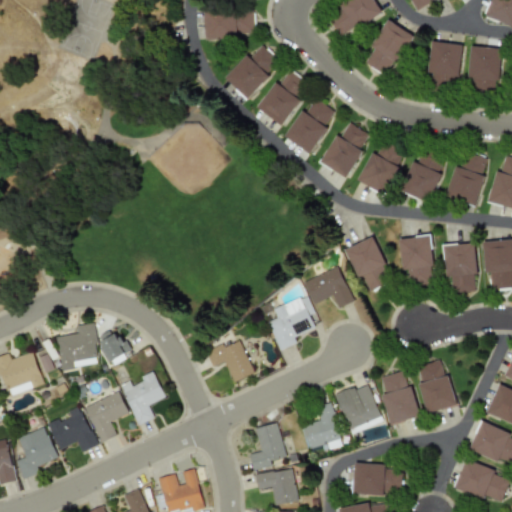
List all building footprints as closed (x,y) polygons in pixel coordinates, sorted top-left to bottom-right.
[(381,13),(372,0),(347,0),(325,14),(341,39),(381,13)] [(410,0),(416,10),(433,0),(410,0)] [(511,0),(490,0),(484,15),(511,27),(511,0)] [(203,9),(205,38),(253,36),(252,7),(203,9)] [(413,36),(388,20),(362,62),(386,77),(413,36)] [(426,84),(456,88),(461,45),(432,41),(426,84)] [(225,79),(245,99),(279,63),(259,43),(225,79)] [(500,49),(469,47),(467,91),(498,93),(500,49)] [(280,125),(308,85),(286,69),(257,109),(280,125)] [(284,138),(308,154),(335,112),(311,97),(284,138)] [(361,150),(360,149),(368,133),(344,121),(321,165),(347,178),(361,150)] [(357,182),(385,194),(404,150),(381,140),(376,154),(370,152),(357,182)] [(400,191),(427,202),(445,160),(419,149),(400,191)] [(475,206),(484,176),(481,175),(486,159),(460,151),(446,198),(475,206)] [(511,208),(511,157),(501,155),(489,203),(511,208)] [(398,238),(401,271),(405,270),(406,287),(434,284),(429,235),(398,238)] [(368,291),(391,281),(372,237),(344,249),(357,279),(361,277),(368,291)] [(511,271),(511,239),(482,242),(484,274),(489,274),(490,289),(511,287),(511,275),(511,271)] [(475,274),(473,243),(442,245),(444,278),(450,278),(451,293),(474,292),(473,274),(475,274)] [(302,282),(312,304),(331,296),(337,309),(353,302),(337,266),(302,282)] [(278,351),(297,343),(294,336),(313,328),(308,315),(313,313),(305,295),(272,309),(276,318),(266,322),(278,351)] [(76,334),(55,337),(60,370),(98,364),(92,323),(75,326),(76,334)] [(128,351),(117,329),(99,339),(103,345),(98,347),(106,363),(128,351)] [(253,373),(238,340),(223,347),(221,344),(204,352),(211,367),(223,362),(232,383),(253,373)] [(43,384),(31,352),(10,359),(8,353),(0,355),(0,376),(7,397),(43,384)] [(447,376),(444,377),(439,360),(416,367),(421,383),(417,384),(426,414),(456,405),(447,376)] [(380,377),(384,394),(381,395),(390,425),(418,417),(405,370),(380,377)] [(153,419),(147,405),(164,398),(153,371),(140,377),(142,382),(131,386),(129,381),(120,385),(136,425),(153,419)] [(348,430),(380,417),(366,383),(334,396),(348,430)] [(511,423),(511,390),(498,384),(486,412),(511,423)] [(109,422),(127,414),(117,392),(84,407),(99,443),(115,436),(109,422)] [(301,425),(308,453),(340,445),(330,404),(315,407),(318,421),(301,425)] [(46,424),(57,450),(76,442),(80,452),(95,446),(78,406),(66,411),(69,417),(59,421),(57,419),(46,424)] [(511,436),(481,422),(468,448),(511,468),(511,436)] [(271,466),(269,461),(284,457),(276,423),(254,428),(259,451),(248,454),(253,471),(271,466)] [(15,461),(20,475),(57,461),(43,427),(16,438),(24,457),(15,461)] [(0,484),(14,481),(5,439),(0,439),(0,484)] [(500,502),(508,480),(493,474),(494,470),(464,459),(453,487),(482,498),(483,496),(500,502)] [(385,465),(353,463),(352,493),(399,495),(400,469),(385,468),(385,465)] [(254,476),(257,490),(270,487),(274,505),(297,501),(290,468),(254,476)] [(157,478),(166,511),(170,511),(190,507),(191,511),(203,508),(193,469),(180,472),(183,483),(177,485),(174,474),(157,478)] [(147,511),(137,489),(122,495),(129,510),(125,511),(147,511)] [(338,511),(385,511),(384,503),(368,506),(367,503),(338,508),(338,511)]
